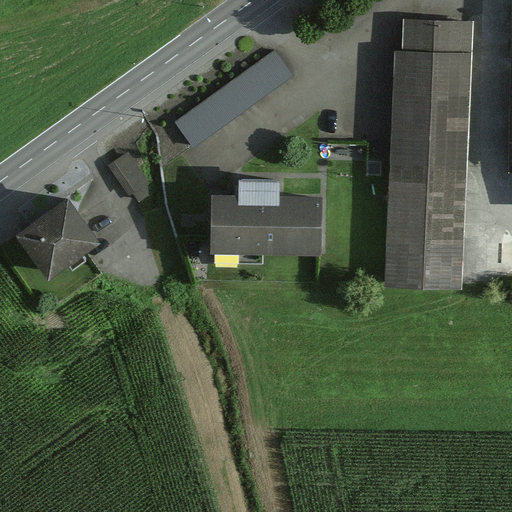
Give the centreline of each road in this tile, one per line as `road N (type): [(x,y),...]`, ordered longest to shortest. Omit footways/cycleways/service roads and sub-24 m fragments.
road 1 (secondary): [(0,183),(254,0)]
road 2 (track): [(485,0),(490,227),(511,228)]
